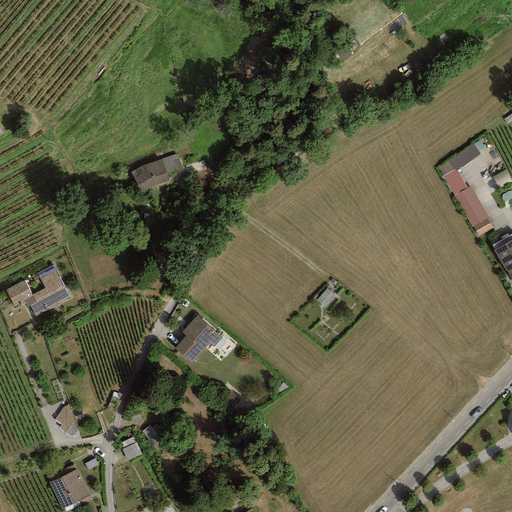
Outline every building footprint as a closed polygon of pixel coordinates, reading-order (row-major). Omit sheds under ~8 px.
[(178,153),(161,160),(166,174),(183,167),(178,153)] [(161,160),(131,171),(139,191),(168,180),(166,174),(161,160)] [(469,187),(453,196),(476,237),(492,229),(469,187)] [(511,239),(494,250),(511,279),(511,239)] [(24,281),(6,290),(14,306),(24,301),(27,307),(30,305),(36,316),(61,304),(60,302),(69,297),(54,268),(38,276),(45,289),(32,295),(24,281)] [(334,294),(326,287),(316,299),(324,306),(334,294)] [(222,338),(197,316),(182,332),(186,336),(175,348),(192,363),(209,344),(213,347),(222,338)] [(60,427),(72,437),(77,430),(69,404),(63,407),(55,420),(62,424),(60,427)] [(135,435),(121,439),(127,458),(141,453),(135,435)] [(77,469),(49,483),(62,509),(90,495),(77,469)] [(172,511),(168,502),(153,509),(154,511),(172,511)]
